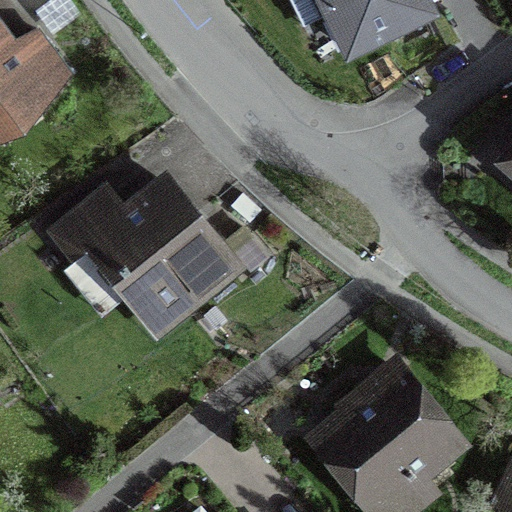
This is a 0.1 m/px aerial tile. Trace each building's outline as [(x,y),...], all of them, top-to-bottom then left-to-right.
[(79,12),(70,0),(51,0),(39,9),(52,29),(79,12)] [(317,0),(344,53),(428,11),(422,0),(317,0)] [(0,134),(27,122),(74,69),(38,23),(16,32),(0,11),(0,134)] [(511,151),(494,172),(511,188),(511,151)] [(156,334),(247,263),(167,161),(123,195),(107,175),(45,223),(71,257),(64,263),(101,310),(124,292),(156,334)] [(242,189),(230,203),(250,220),(262,207),(242,189)] [(218,326),(228,318),(216,304),(206,312),(218,326)] [(452,456),(473,440),(398,345),(332,397),(337,403),(304,429),(369,511),(411,511),(441,489),(438,486),(454,472),(450,467),(457,462),(452,456)] [(509,511),(511,511),(511,449),(487,501),(509,511)] [(188,511),(209,511),(201,502),(188,511)]
